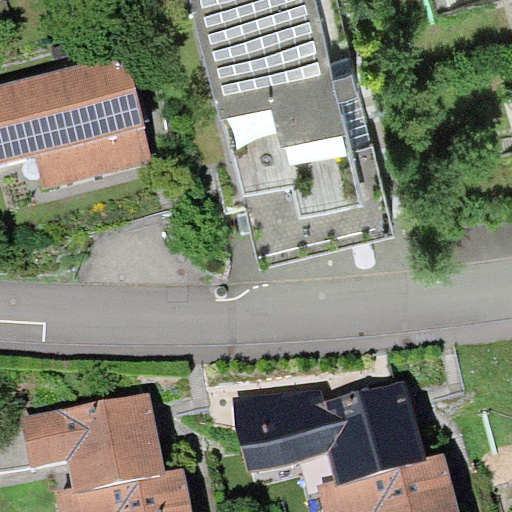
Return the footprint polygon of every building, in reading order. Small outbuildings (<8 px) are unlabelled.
[(308,0),(187,0),(214,101),(328,72),(308,0)] [(161,174),(134,56),(0,85),(0,174),(40,166),(47,199),(161,174)] [(349,155),(328,72),(214,101),(256,258),(386,225),(368,149),(349,155)] [(397,396),(272,430),(286,482),(323,472),(332,505),(421,481),(397,396)] [(145,404),(12,435),(26,494),(64,485),(70,511),(78,511),(166,491),(145,404)] [(332,505),(311,510),(311,511),(446,511),(436,476),(421,481),(332,505)] [(78,511),(181,511),(176,487),(166,491),(78,511)]
